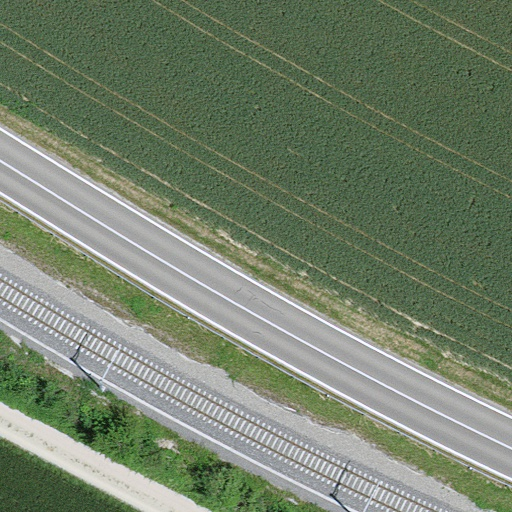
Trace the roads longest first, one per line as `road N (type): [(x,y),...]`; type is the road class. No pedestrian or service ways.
road 1 (secondary): [(511,435),(186,264),(0,148)]
road 2 (track): [(0,415),(198,511)]
